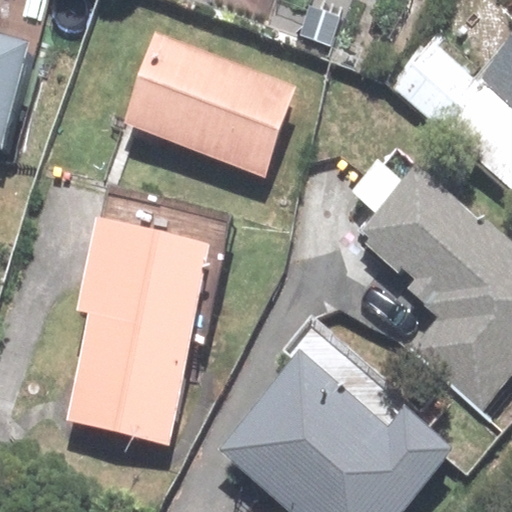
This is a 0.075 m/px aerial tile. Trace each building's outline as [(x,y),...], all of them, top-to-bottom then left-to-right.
[(360,0),(316,0),(294,45),(329,62),(360,0)] [(152,52),(122,136),(263,187),(294,103),(152,52)] [(393,97),(511,198),(511,63),(481,100),(429,55),(393,97)] [(0,162),(26,65),(0,58),(0,162)] [(374,228),(359,244),(368,252),(364,256),(397,286),(401,281),(414,293),(407,301),(439,329),(415,356),(483,417),(511,385),(511,259),(486,236),(481,242),(414,183),(401,198),(377,176),(350,206),(374,228)] [(205,268),(91,244),(74,331),(86,333),(65,437),(166,457),(205,268)] [(296,373),(217,467),(270,511),(413,511),(451,467),(402,427),(385,447),(296,373)]
